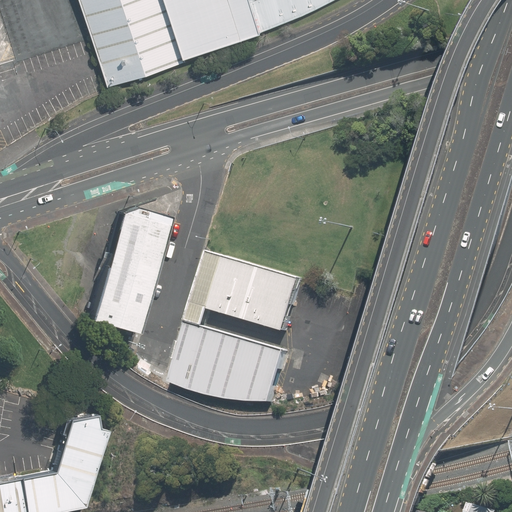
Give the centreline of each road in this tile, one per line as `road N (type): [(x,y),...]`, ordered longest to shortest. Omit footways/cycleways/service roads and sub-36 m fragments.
road 1 (primary): [(511,225),(476,312),(428,370),(348,411),(263,427),(184,413),(129,386),(91,356),(0,252)]
road 2 (primary): [(320,511),(458,66),(490,0)]
road 3 (primary): [(355,511),(508,0)]
road 4 (primary): [(0,188),(75,139),(345,30),(394,0)]
road 5 (primary): [(511,109),(409,447)]
road 6 (secondary): [(188,131),(511,36)]
road 7 (secondary): [(511,57),(194,149)]
road 8 (residential): [(152,362),(200,193),(194,149)]
road 9 (secondary): [(194,149),(0,204)]
road 10 (secondary): [(0,198),(188,131)]
road 11 (primary): [(511,338),(489,372),(409,447)]
